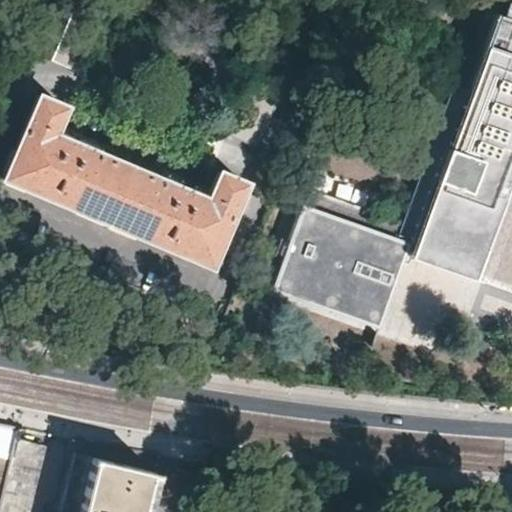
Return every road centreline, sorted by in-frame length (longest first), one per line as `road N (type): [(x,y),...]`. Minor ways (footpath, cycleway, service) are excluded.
road 1 (residential): [(0,412),(174,447),(511,484)]
road 2 (tertiary): [(511,429),(214,397),(0,357)]
